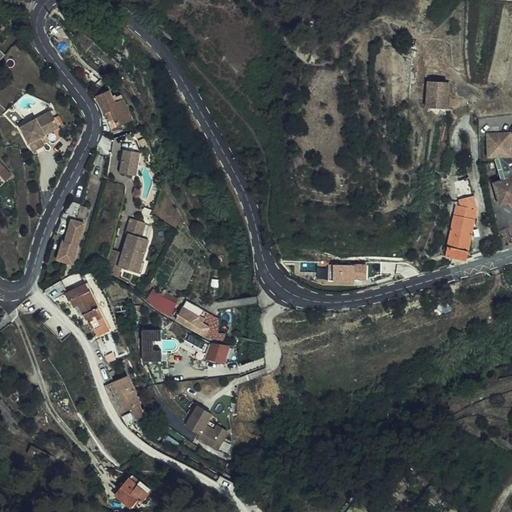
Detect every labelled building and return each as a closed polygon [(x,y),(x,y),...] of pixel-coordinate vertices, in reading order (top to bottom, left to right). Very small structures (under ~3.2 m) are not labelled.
[(9,44),(1,52),(7,58),(15,50),(9,44)] [(431,104),(451,107),(455,80),(434,78),(431,104)] [(107,112),(115,108),(111,102),(106,92),(95,99),(98,103),(101,102),(107,112)] [(111,102),(115,108),(121,118),(112,123),(115,128),(133,119),(121,96),(111,102)] [(109,122),(111,121),(107,112),(101,102),(98,103),(109,122)] [(111,121),(112,123),(121,118),(115,108),(107,112),(111,121)] [(29,153),(43,147),(40,138),(57,131),(49,113),(18,128),(29,153)] [(500,156),(507,180),(497,183),(498,188),(496,189),(502,206),(511,203),(511,155),(511,156),(511,135),(489,135),(490,157),(500,156)] [(135,178),(139,155),(124,152),(119,175),(135,178)] [(0,175),(6,181),(8,180),(13,176),(0,160),(0,175)] [(461,182),(459,203),(462,204),(462,202),(477,204),(472,177),(461,182)] [(480,210),(479,211),(477,204),(462,202),(462,204),(459,203),(458,206),(450,242),(444,241),(441,254),(466,259),(470,259),(480,210)] [(121,268),(126,256),(137,260),(132,272),(141,275),(145,264),(141,264),(149,241),(141,238),(146,223),(133,219),(131,219),(127,234),(129,234),(123,253),(111,249),(105,270),(118,280),(121,268)] [(71,263),(83,224),(75,222),(74,225),(69,224),(63,243),(61,242),(56,259),(71,263)] [(144,236),(152,238),(156,226),(147,223),(144,236)] [(137,260),(126,256),(121,268),(132,272),(137,260)] [(353,265),(333,265),(333,280),(352,281),(352,278),(363,278),(363,263),(353,263),(353,265)] [(94,329),(104,324),(84,284),(61,295),(65,303),(70,301),(73,307),(77,305),(85,320),(89,318),(94,329)] [(151,290),(146,297),(166,312),(171,305),(151,290)] [(186,298),(183,303),(181,304),(201,320),(206,314),(186,298)] [(207,330),(198,323),(201,320),(181,304),(172,316),(201,338),(207,330)] [(212,319),(206,314),(201,320),(198,323),(207,330),(201,338),(206,340),(211,340),(213,340),(212,319)] [(97,335),(107,330),(104,324),(94,329),(97,335)] [(166,340),(165,330),(143,332),(146,359),(160,358),(158,341),(166,340)] [(189,334),(184,345),(202,353),(207,342),(189,334)] [(223,365),(230,348),(213,345),(207,358),(223,365)] [(127,412),(141,406),(126,377),(112,383),(127,412)] [(184,428),(191,433),(198,437),(197,439),(195,442),(214,452),(225,432),(216,428),(213,433),(203,428),(210,417),(195,408),(184,428)] [(39,459),(43,452),(38,450),(35,448),(32,455),(39,459)] [(51,464),(55,458),(43,452),(39,459),(51,464)] [(129,476),(115,495),(132,508),(139,499),(142,501),(150,491),(129,476)] [(341,487),(347,490),(351,482),(346,479),(341,487)]
